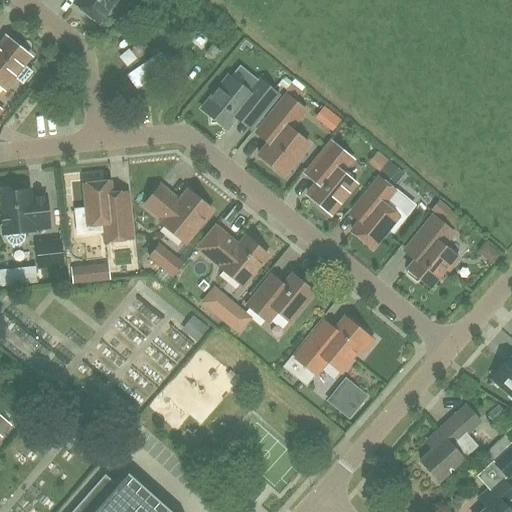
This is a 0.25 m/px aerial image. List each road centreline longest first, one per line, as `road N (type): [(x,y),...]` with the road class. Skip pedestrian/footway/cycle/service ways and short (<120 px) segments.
road 1 (residential): [(98,141),(187,137),(449,347)]
road 2 (residential): [(322,492),(449,347)]
road 3 (residential): [(98,141),(88,56),(26,0)]
road 4 (residential): [(511,83),(410,0)]
